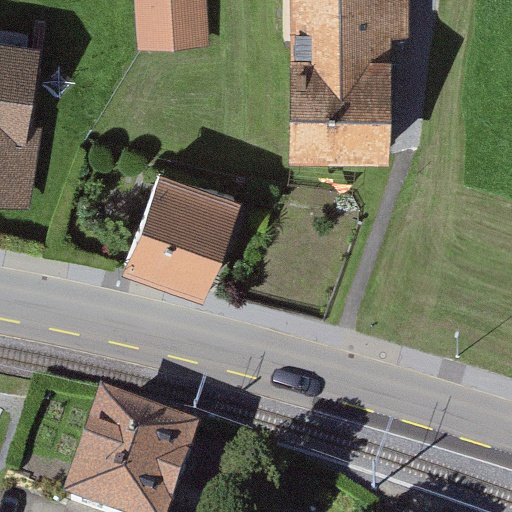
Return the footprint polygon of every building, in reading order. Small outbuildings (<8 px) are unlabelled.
[(210,0),(139,0),(142,52),(213,49),(210,0)] [(292,0),(295,164),(392,162),(391,62),(412,62),(410,0),(292,0)] [(39,48),(0,42),(0,203),(34,209),(45,126),(28,124),(39,48)] [(239,200),(161,173),(126,269),(204,297),(239,200)] [(102,417),(68,511),(172,511),(194,449),(102,417)]
